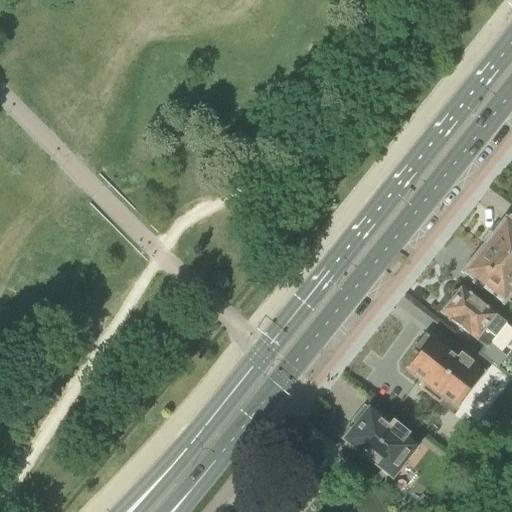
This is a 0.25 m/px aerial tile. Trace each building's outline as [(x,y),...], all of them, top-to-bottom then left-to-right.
[(6,39),(43,73),(76,36),(39,3),(6,39)] [(297,62),(322,72),(329,54),(303,44),(297,62)] [(33,117),(52,127),(81,74),(68,67),(60,81),(11,54),(4,66),(48,90),(33,117)] [(257,121),(260,92),(224,88),(221,118),(257,121)] [(226,227),(244,217),(236,200),(217,209),(226,227)] [(511,267),(511,229),(507,226),(499,236),(498,235),(496,237),(492,238),(489,243),(488,247),(487,248),(511,267)] [(229,228),(199,248),(215,272),(245,252),(229,228)] [(511,267),(487,248),(486,250),(482,251),(479,256),(478,260),(476,262),(477,263),(470,272),(479,278),(478,280),(496,294),(496,293),(511,305),(511,267)] [(507,324),(460,290),(452,293),(450,302),(443,312),(453,320),(451,322),(469,336),(470,335),(477,341),(471,347),(492,364),(500,353),(490,345),(507,324)] [(418,356),(406,371),(425,386),(422,391),(440,405),(444,401),(457,411),(493,365),(491,364),(492,364),(471,347),(471,348),(465,344),(455,357),(432,339),(429,343),(425,340),(419,342),(415,347),(414,353),(418,356)] [(420,445),(393,422),(389,427),(386,425),(364,407),(352,421),(358,426),(346,441),(393,479),(420,445)]
